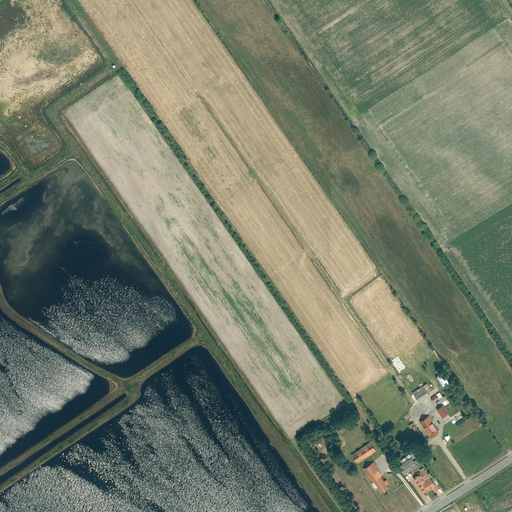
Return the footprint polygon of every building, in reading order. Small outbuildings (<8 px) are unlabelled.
[(437,375),(445,389),(452,386),(441,368),(435,371),(437,375)] [(419,400),(429,394),(428,392),(431,390),(427,383),(424,385),(422,382),(412,389),(419,400)] [(440,398),(444,405),(449,401),(445,395),(440,398)] [(443,404),(436,408),(444,420),(450,415),(443,404)] [(439,429),(429,414),(419,420),(429,436),(439,429)] [(407,433),(417,428),(415,422),(404,427),(407,433)] [(370,442),(352,453),(358,462),(376,451),(370,442)] [(404,473),(417,465),(412,457),(399,465),(404,473)] [(364,468),(381,492),(389,487),(386,483),(388,482),(386,478),(384,480),(380,475),(382,474),(376,466),(377,465),(374,461),(364,468)] [(434,492),(438,490),(425,469),(420,472),(419,470),(414,473),(415,475),(412,477),(424,494),(432,488),(434,492)]
